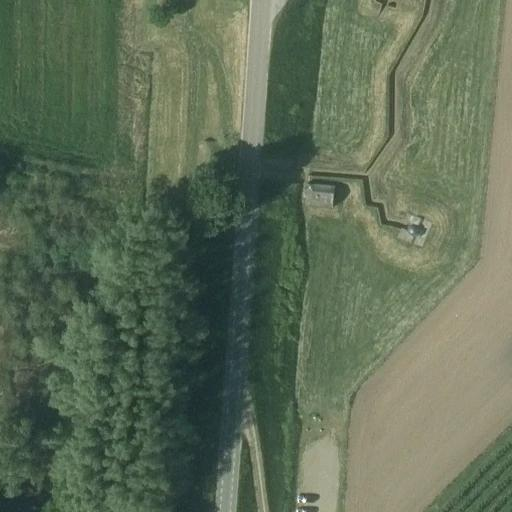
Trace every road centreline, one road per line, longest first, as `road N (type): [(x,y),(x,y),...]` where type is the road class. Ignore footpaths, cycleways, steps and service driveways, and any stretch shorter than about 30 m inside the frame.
road 1 (tertiary): [(225,511),(263,0)]
road 2 (track): [(195,45),(204,48),(236,146),(252,160)]
